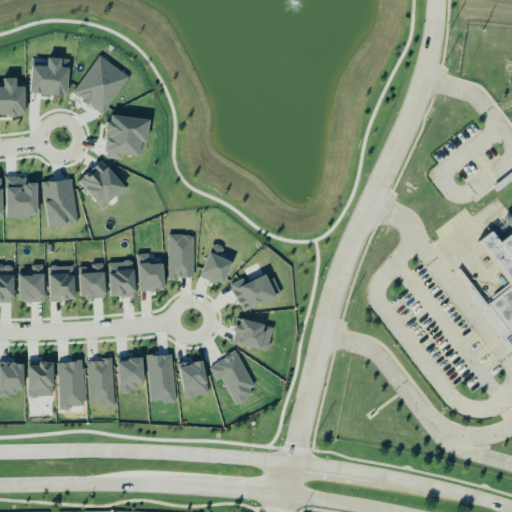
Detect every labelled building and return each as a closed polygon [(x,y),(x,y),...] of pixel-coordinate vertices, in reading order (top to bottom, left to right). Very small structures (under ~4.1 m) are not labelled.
[(0,88),(2,88),(2,79),(15,79),(15,88),(23,88),(23,115),(20,115),(20,117),(14,117),(14,118),(5,118),(5,116),(0,116),(0,88)] [(104,173),(99,167),(88,176),(87,175),(79,182),(104,210),(126,189),(108,170),(104,173)] [(43,184),(49,229),(78,225),(72,180),(43,184)] [(511,344),(479,300),(499,287),(468,241),(504,219),(511,228),(511,344)] [(194,280),(193,236),(168,236),(169,280),(194,280)] [(233,263),(221,259),(225,248),(214,244),(201,278),(225,287),(233,263)] [(139,292),(165,291),(164,265),(149,266),(149,255),(138,255),(139,292)] [(111,298),(135,298),(134,262),(110,263),(111,298)] [(80,269),(81,299),(106,298),(105,264),(92,265),(92,268),(80,269)] [(45,302),(44,265),(31,266),(31,273),(20,273),(21,303),(45,302)] [(76,302),(75,267),(49,267),(50,302),(76,302)] [(14,268),(0,268),(0,303),(15,303),(14,268)] [(244,280),(232,285),(244,313),(277,299),(267,276),(246,285),(244,280)] [(268,352),(275,328),(240,319),(233,344),(268,352)] [(113,360),(88,361),(89,403),(100,403),(100,408),(114,407),(113,360)]
